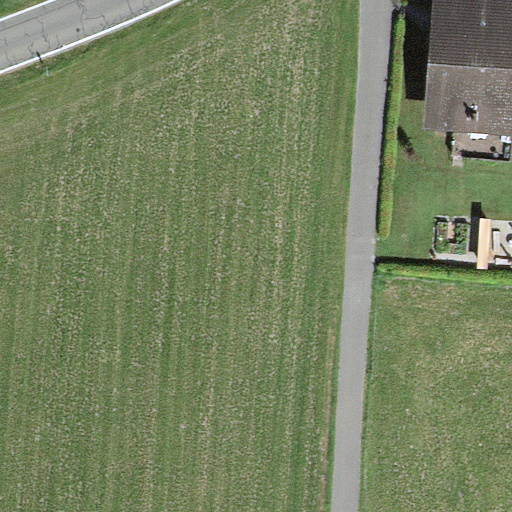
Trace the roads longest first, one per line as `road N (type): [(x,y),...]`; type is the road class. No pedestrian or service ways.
road 1 (track): [(348,511),(385,0)]
road 2 (tertiary): [(0,47),(116,0)]
